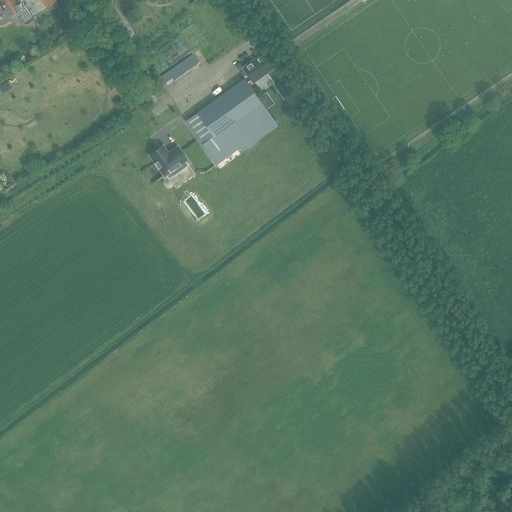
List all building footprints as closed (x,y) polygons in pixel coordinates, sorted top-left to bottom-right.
[(0,0),(0,7),(4,6),(10,16),(10,15),(12,17),(14,18),(19,15),(25,24),(26,24),(27,24),(28,24),(35,19),(27,5),(25,6),(22,2),(25,0),(41,0),(46,8),(47,7),(49,9),(52,9),(54,8),(59,6),(56,2),(56,1),(55,0),(0,0)] [(257,57),(243,68),(253,82),(267,72),(275,84),(283,97),(292,90),(284,78),(283,78),(275,67),(266,54),(265,53),(265,52),(264,52),(257,57)] [(198,63),(192,55),(161,77),(167,85),(198,63)] [(186,122),(209,154),(216,165),(242,147),(244,150),(278,126),(245,79),(186,122)] [(163,147),(150,156),(165,176),(167,175),(170,179),(188,166),(185,162),(187,160),(178,147),(171,152),(169,154),(163,147)]
